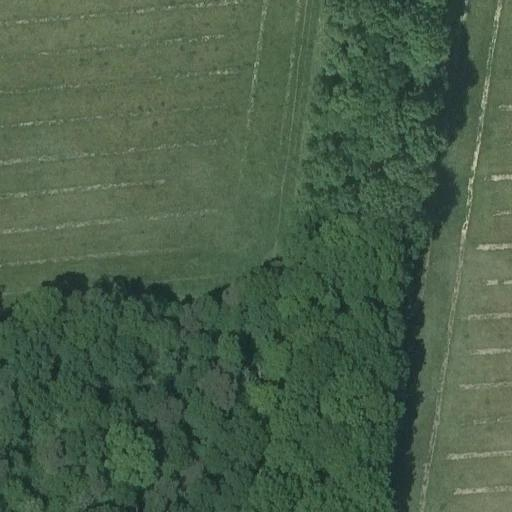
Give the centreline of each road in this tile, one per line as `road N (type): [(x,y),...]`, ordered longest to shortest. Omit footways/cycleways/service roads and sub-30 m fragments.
road 1 (track): [(394,0),(341,325)]
road 2 (track): [(341,325),(311,511)]
